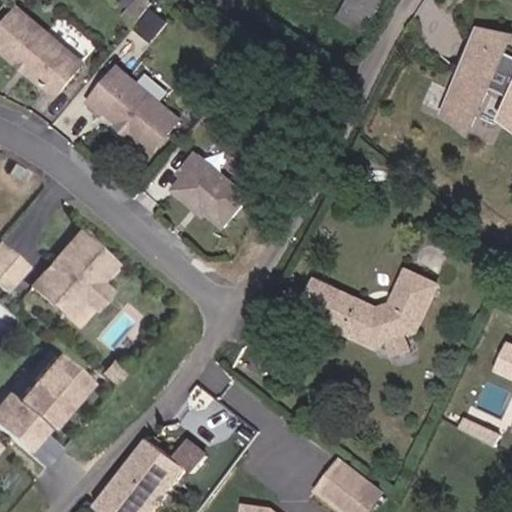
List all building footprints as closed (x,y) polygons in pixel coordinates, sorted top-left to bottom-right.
[(157,0),(139,0),(128,19),(154,35),(170,8),(157,0)] [(332,0),(325,14),(365,37),(385,0),(345,0),(343,6),(332,0)] [(87,62),(22,8),(0,35),(0,46),(60,95),(87,62)] [(511,35),(496,28),(456,110),(481,122),(500,84),(511,89),(511,35)] [(122,66),(93,100),(105,111),(108,108),(122,121),(128,120),(134,126),(135,131),(156,149),(183,117),(122,66)] [(322,107),(329,94),(316,86),(309,99),(322,107)] [(128,120),(122,121),(120,123),(133,134),(135,131),(134,126),(128,120)] [(194,167),(177,186),(197,203),(199,200),(210,209),(227,224),(254,193),(202,149),(190,163),(194,167)] [(15,158),(8,166),(22,178),(29,170),(15,158)] [(199,200),(197,203),(208,212),(210,209),(199,200)] [(78,234),(31,285),(67,318),(83,301),(98,284),(114,267),(78,234)] [(0,266),(10,256),(0,247),(0,266)] [(0,289),(21,266),(10,256),(0,266),(0,289)] [(382,314),(321,284),(306,314),(372,346),(387,343),(409,338),(419,336),(430,313),(441,290),(412,276),(395,309),(382,314)] [(98,284),(83,301),(94,311),(109,295),(98,284)] [(409,338),(387,343),(390,355),(412,351),(409,338)] [(249,344),(244,366),(274,372),(278,350),(249,344)] [(511,349),(503,370),(511,374),(511,349)] [(84,386),(53,358),(13,402),(5,395),(0,400),(0,433),(22,454),(84,386)] [(250,415),(260,398),(232,382),(222,399),(250,415)] [(149,439),(96,507),(101,511),(154,511),(187,469),(194,473),(209,454),(188,440),(174,458),(149,439)] [(372,511),(385,496),(344,465),(322,493),(346,511),(372,511)]
